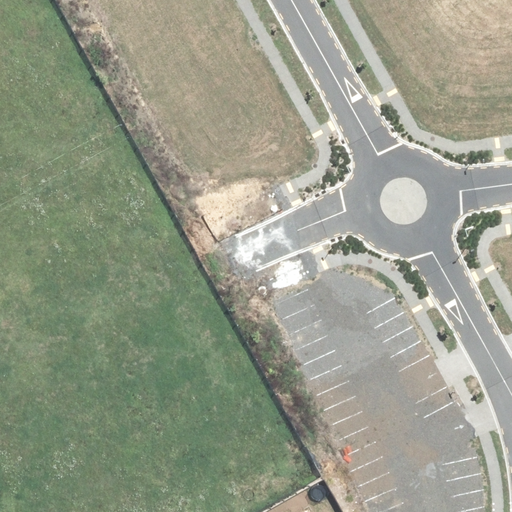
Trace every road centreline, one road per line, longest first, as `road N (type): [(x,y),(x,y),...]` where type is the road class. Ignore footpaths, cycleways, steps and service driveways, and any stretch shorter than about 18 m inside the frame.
road 1 (residential): [(418,233),(511,404)]
road 2 (residential): [(291,0),(381,163)]
road 3 (residential): [(362,203),(226,255)]
